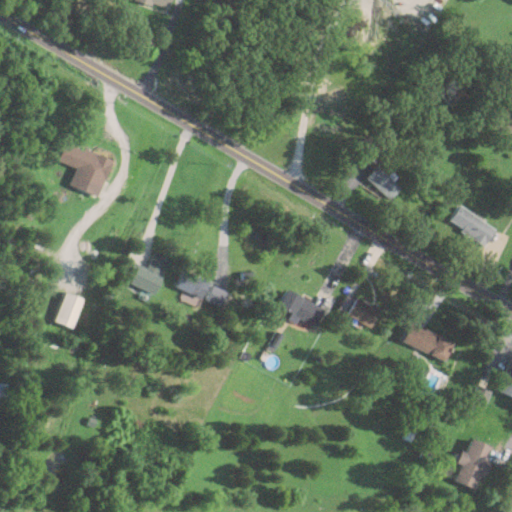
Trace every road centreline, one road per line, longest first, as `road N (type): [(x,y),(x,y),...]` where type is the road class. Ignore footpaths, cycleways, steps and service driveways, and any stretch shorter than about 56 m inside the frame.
road 1 (tertiary): [(511,310),(0,11)]
road 2 (residential): [(187,120),(145,257)]
